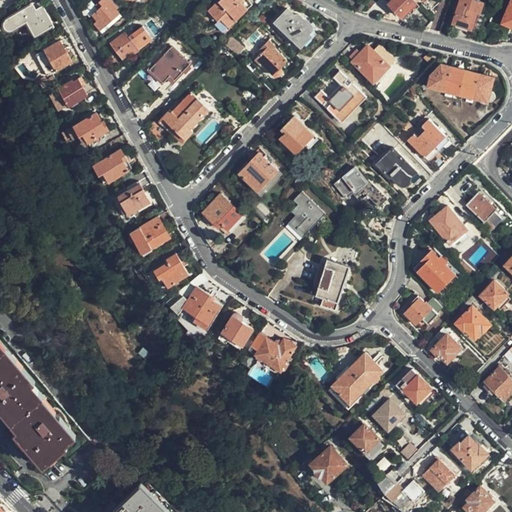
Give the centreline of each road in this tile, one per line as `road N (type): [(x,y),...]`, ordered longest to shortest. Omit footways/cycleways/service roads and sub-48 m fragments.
road 1 (residential): [(381,314),(358,332),(325,340),(303,332),(217,276),(177,208)]
road 2 (residential): [(177,208),(354,23)]
road 3 (residential): [(511,111),(406,215),(398,281),(381,314)]
road 4 (residential): [(177,208),(58,0)]
road 5 (residential): [(381,314),(511,445)]
road 6 (residential): [(354,23),(489,56)]
